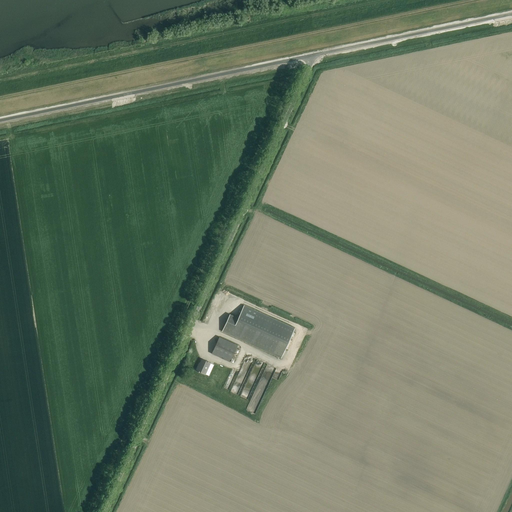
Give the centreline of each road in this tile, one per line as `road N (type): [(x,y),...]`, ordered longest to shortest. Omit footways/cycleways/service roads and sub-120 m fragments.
road 1 (unclassified): [(103,511),(309,56)]
road 2 (tertiary): [(0,120),(309,56)]
road 3 (tertiary): [(309,56),(511,13)]
